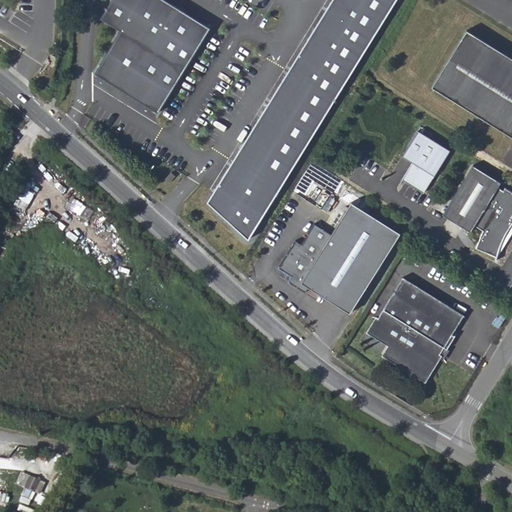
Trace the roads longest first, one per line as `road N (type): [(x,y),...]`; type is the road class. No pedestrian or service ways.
road 1 (tertiary): [(0,84),(289,346),(447,447)]
road 2 (unclassified): [(288,511),(0,433)]
road 3 (unclassified): [(511,337),(447,447)]
